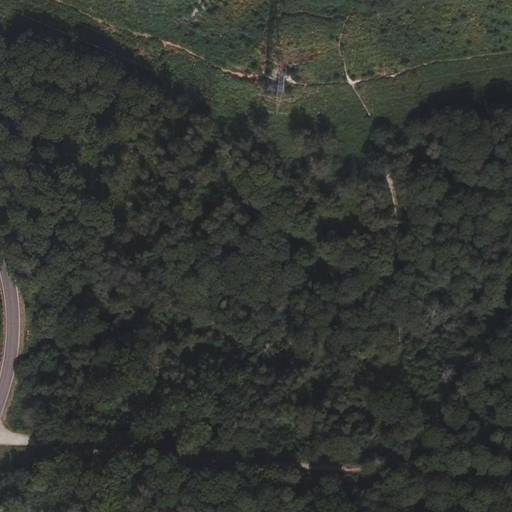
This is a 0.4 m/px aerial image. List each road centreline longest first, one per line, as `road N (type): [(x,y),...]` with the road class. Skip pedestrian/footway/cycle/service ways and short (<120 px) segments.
road 1 (track): [(0,426),(29,436),(438,467)]
road 2 (tertiary): [(0,254),(12,316),(0,398)]
